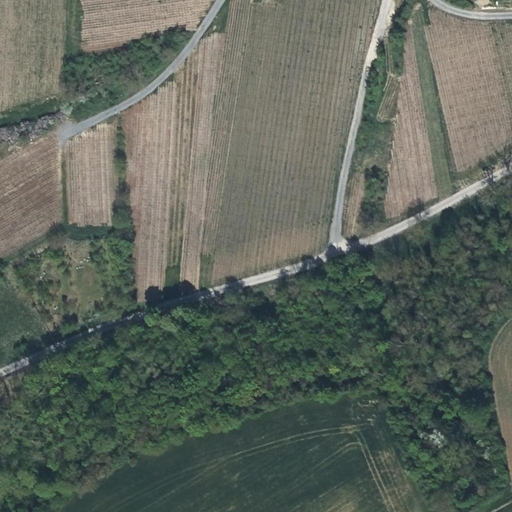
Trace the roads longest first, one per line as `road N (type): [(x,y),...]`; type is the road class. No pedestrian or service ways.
road 1 (track): [(511,167),(330,257),(110,325),(0,374)]
road 2 (track): [(221,0),(156,84),(63,135),(64,224),(0,262)]
road 3 (track): [(387,0),(330,257)]
